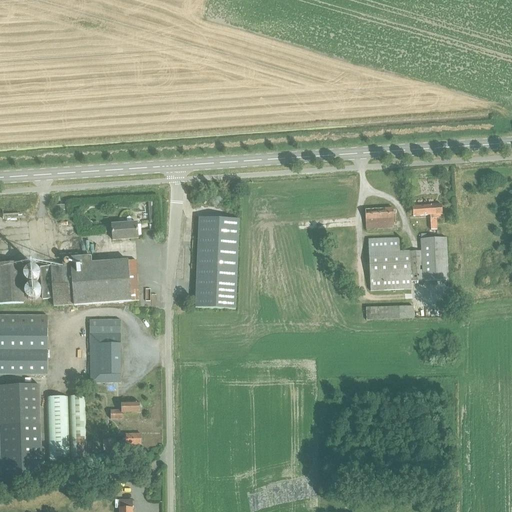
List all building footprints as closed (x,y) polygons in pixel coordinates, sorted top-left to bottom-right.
[(155,201),(146,201),(146,209),(155,209),(155,201)] [(412,207),(413,217),(430,216),(431,231),(437,230),(436,218),(440,218),(440,215),(442,215),(441,205),(412,207)] [(365,210),(366,231),(394,229),(393,209),(365,210)] [(234,309),(238,219),(197,217),(194,308),(234,309)] [(63,221),(62,237),(78,238),(78,222),(63,221)] [(138,239),(136,223),(105,226),(105,233),(112,233),(113,241),(138,239)] [(143,231),(142,238),(155,239),(156,233),(143,231)] [(400,253),(399,239),(368,241),(370,292),(411,290),(410,282),(436,281),(436,287),(448,287),(446,238),(421,240),(421,252),(409,252),(409,253),(400,253)] [(71,266),(40,269),(43,301),(54,300),(54,308),(74,306),(138,301),(135,261),(92,264),(92,257),(70,259),(71,266)] [(0,264),(0,304),(23,304),(22,264),(0,264)] [(144,292),(155,292),(156,280),(144,280),(144,292)] [(143,295),(143,307),(163,308),(163,295),(143,295)] [(435,303),(416,301),(416,310),(434,311),(435,303)] [(366,321),(413,319),(413,307),(366,309),(366,321)] [(47,317),(0,316),(0,376),(47,376),(47,327),(47,317)] [(120,321),(89,321),(90,384),(121,384),(120,321)] [(39,386),(0,388),(0,418),(3,478),(43,476),(39,386)] [(84,397),(69,398),(73,459),(89,458),(84,397)] [(67,398),(46,400),(50,460),(72,459),(67,398)] [(140,414),(139,403),(121,403),(121,411),(110,411),(110,420),(122,420),(122,414),(140,414)] [(141,445),(141,435),(125,435),(125,438),(123,438),(123,440),(119,441),(120,446),(141,445)] [(132,511),(132,501),(115,501),(115,509),(119,509),(119,511),(132,511)]
